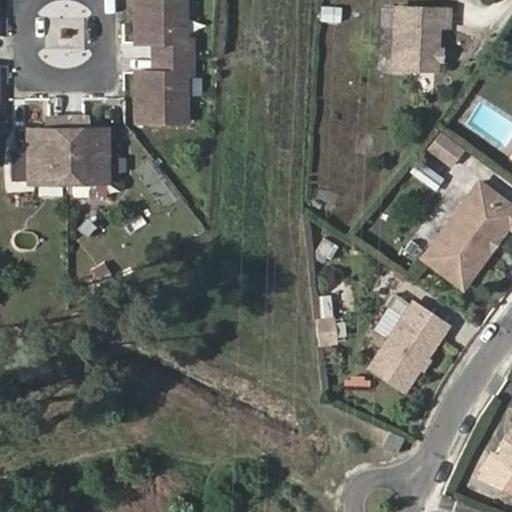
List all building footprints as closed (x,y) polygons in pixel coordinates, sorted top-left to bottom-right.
[(151,39),(159,39),(159,55),(193,55),(193,38),(188,36),(186,0),(136,0),(137,40),(151,39)] [(451,6),(396,4),(392,67),(437,69),(438,60),(438,48),(439,25),(450,25),(451,6)] [(151,39),(151,55),(159,55),(159,39),(151,39)] [(448,60),(448,49),(438,48),(438,60),(448,60)] [(188,72),(194,72),(193,55),(159,55),(159,69),(152,70),(138,70),(139,119),(189,119),(188,72)] [(152,70),(159,69),(159,55),(151,55),(152,70)] [(87,126),(86,115),(68,116),(70,180),(108,180),(107,126),(87,126)] [(70,180),(68,116),(52,116),(52,127),(31,128),(31,182),(70,180)] [(460,150),(439,133),(428,147),(449,164),(460,150)] [(511,204),(479,180),(422,256),(461,286),(490,247),(489,240),(493,235),(499,235),(506,226),(511,225),(511,204)] [(490,247),(499,235),(493,235),(489,240),(490,247)] [(447,326),(411,301),(367,367),(402,391),(419,367),(426,357),(447,326)] [(423,370),(430,361),(426,357),(419,367),(423,370)] [(381,444),(396,451),(404,435),(388,427),(381,444)] [(511,433),(508,432),(502,441),(506,445),(511,435),(511,433)] [(511,435),(506,445),(497,459),(511,468),(511,435)]
